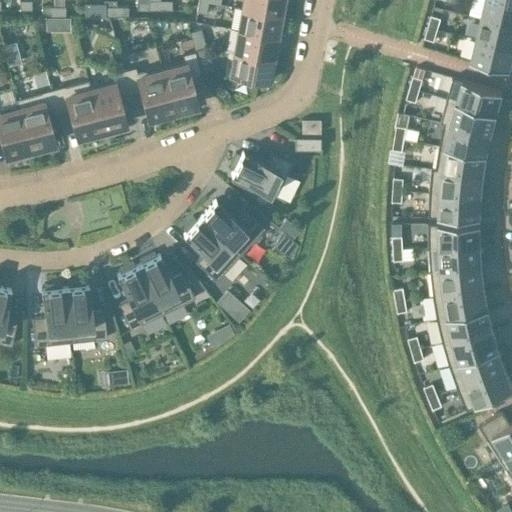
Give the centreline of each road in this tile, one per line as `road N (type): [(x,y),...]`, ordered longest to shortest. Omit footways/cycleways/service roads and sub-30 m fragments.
road 1 (residential): [(0,257),(81,257),(140,232),(194,178),(199,141)]
road 2 (residential): [(199,141),(299,97),(322,0)]
road 3 (residential): [(0,200),(199,141)]
